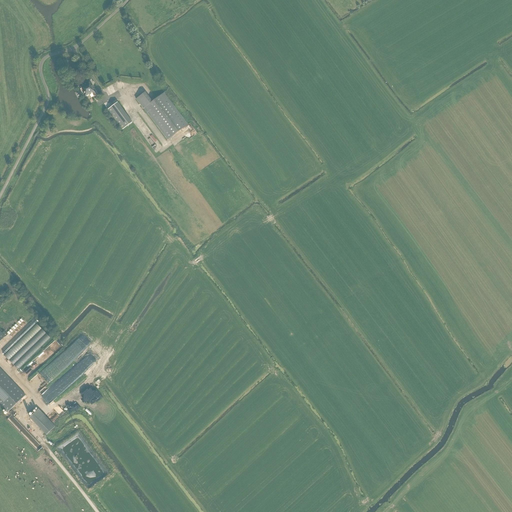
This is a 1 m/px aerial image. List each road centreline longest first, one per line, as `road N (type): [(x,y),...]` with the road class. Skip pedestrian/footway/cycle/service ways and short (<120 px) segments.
road 1 (unclassified): [(0,195),(47,101),(44,57),(72,49),(126,0)]
road 2 (track): [(32,398),(18,412),(96,511)]
